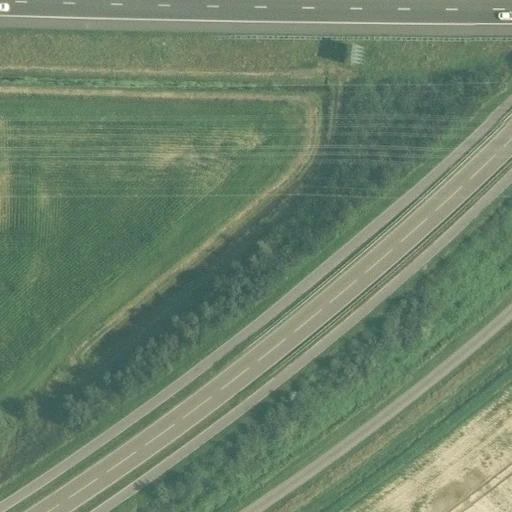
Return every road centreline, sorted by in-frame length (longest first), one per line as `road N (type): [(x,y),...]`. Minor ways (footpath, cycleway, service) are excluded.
road 1 (tertiary): [(49,511),(300,327),(511,139)]
road 2 (motorway): [(0,1),(511,9)]
road 3 (track): [(0,409),(61,359),(100,372),(320,175),(340,85)]
road 4 (unclassified): [(250,511),(411,397),(511,311)]
